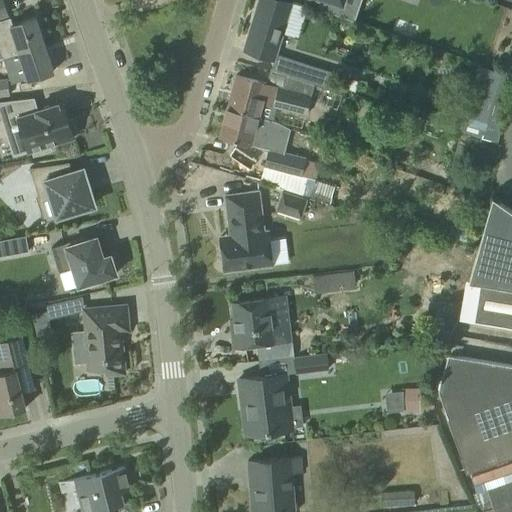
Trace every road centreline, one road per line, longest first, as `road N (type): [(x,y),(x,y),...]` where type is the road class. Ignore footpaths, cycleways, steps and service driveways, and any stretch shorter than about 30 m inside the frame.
road 1 (unclassified): [(174,407),(163,280),(132,150)]
road 2 (unclassified): [(132,150),(189,124),(226,0)]
road 3 (residential): [(0,449),(174,407)]
road 4 (unclassified): [(132,150),(81,0)]
